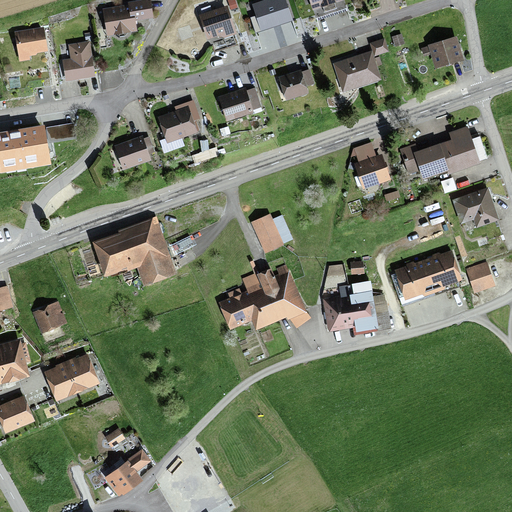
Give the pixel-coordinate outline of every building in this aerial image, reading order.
[(227,0),(230,11),(238,9),(235,0),(227,0)] [(293,22),(285,0),(264,0),(252,4),(256,17),(250,19),(255,34),(293,22)] [(343,0),(309,0),(313,11),(322,8),(324,13),(336,9),(334,4),(344,1),(343,0)] [(137,32),(135,23),(153,20),(150,1),(128,4),(128,5),(103,9),(107,37),(137,32)] [(200,16),(208,41),(219,38),(224,40),(236,35),(227,7),(200,16)] [(36,57),(37,54),(47,53),(43,28),(15,33),(19,63),(30,61),(30,57),(36,57)] [(402,33),(392,35),(395,46),(405,43),(402,33)] [(431,53),(435,66),(464,57),(456,34),(428,43),(428,45),(421,47),(424,55),(431,53)] [(372,49),(374,55),(389,50),(385,37),(370,42),(372,49)] [(62,61),(66,83),(96,79),(90,42),(68,45),(70,59),(62,61)] [(374,55),(372,49),(333,62),(342,90),(382,77),(374,55)] [(301,70),(301,68),(279,75),(286,99),(309,92),(307,85),(315,83),(310,67),(301,70)] [(50,78),(42,79),(43,88),(51,87),(50,78)] [(246,88),(245,86),(218,95),(227,120),(254,111),(253,108),(261,105),(255,86),(246,88)] [(198,131),(191,111),(197,109),(193,99),(175,105),(176,109),(158,115),(165,137),(159,139),(164,152),(185,145),(182,136),(198,131)] [(45,126),(44,122),(0,129),(0,170),(51,162),(50,157),(56,156),(53,141),(81,136),(79,120),(45,126)] [(451,138),(440,142),(449,168),(447,169),(448,172),(481,161),(480,158),(487,155),(480,134),(472,137),(468,124),(449,131),(451,138)] [(222,135),(230,133),(228,125),(220,128),(222,135)] [(144,138),(142,134),(114,144),(123,169),(151,158),(149,153),(154,152),(149,136),(144,138)] [(376,154),(371,141),(354,147),(358,161),(354,162),(350,161),(348,167),(355,169),(355,166),(358,174),(354,175),(358,185),(361,184),(363,188),(367,186),(367,189),(377,185),(377,183),(391,178),(382,152),(376,154)] [(420,169),(423,177),(447,169),(449,168),(440,142),(418,149),(415,142),(399,148),(408,173),(420,169)] [(190,164),(219,154),(216,145),(187,155),(190,164)] [(152,162),(155,170),(163,167),(161,160),(152,162)] [(476,227),(499,219),(488,186),(452,198),(460,223),(473,218),(476,227)] [(251,221),(265,252),(284,243),(283,242),(293,238),(282,213),(272,218),(270,212),(251,221)] [(143,284),(176,273),(157,215),(118,228),(118,230),(92,240),(105,276),(136,265),(143,284)] [(431,256),(423,259),(435,294),(460,286),(458,280),(462,279),(453,249),(441,253),(439,251),(432,253),(431,256)] [(272,269),(271,266),(258,271),(252,258),(249,259),(255,273),(242,278),(247,289),(241,291),(239,287),(228,291),(230,296),(219,301),(230,328),(252,319),(256,329),(286,316),(287,319),(289,318),(307,310),(289,269),(288,269),(286,264),(272,269)] [(396,272),(391,273),(401,305),(435,294),(423,259),(414,262),(413,260),(406,262),(405,264),(394,268),(396,272)] [(363,260),(350,261),(351,273),(364,272),(363,260)] [(495,284),(487,262),(466,270),(474,292),(495,284)] [(323,298),(328,330),(353,326),(354,334),(391,328),(387,299),(386,299),(385,294),(373,295),(371,278),(351,281),(352,284),(339,286),(340,295),(323,298)] [(0,309),(0,308),(13,305),(8,285),(0,286),(0,315),(1,315),(0,309)] [(58,300),(32,310),(41,332),(67,322),(58,300)] [(307,310),(289,318),(297,327),(311,316),(307,310)] [(0,382),(4,382),(4,381),(30,375),(27,364),(31,363),(26,341),(21,342),(20,338),(0,342),(0,382)] [(65,360),(78,391),(100,382),(88,352),(76,357),(76,356),(65,360)] [(78,391),(65,360),(55,364),(56,366),(44,370),(56,400),(78,391)] [(24,393),(0,403),(0,427),(3,426),(5,431),(9,430),(10,432),(21,428),(20,425),(35,419),(24,393)] [(105,436),(111,446),(112,446),(116,451),(120,448),(117,443),(120,441),(123,444),(127,441),(125,438),(119,427),(105,436)] [(123,494),(143,478),(137,470),(151,459),(142,448),(104,476),(118,495),(122,492),(123,494)] [(246,477),(240,470),(233,474),(239,482),(246,477)]
